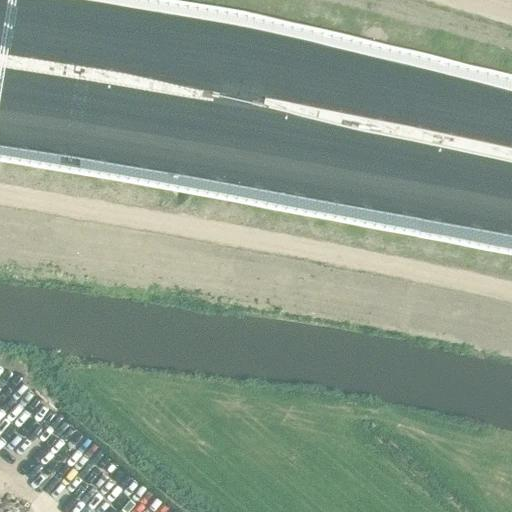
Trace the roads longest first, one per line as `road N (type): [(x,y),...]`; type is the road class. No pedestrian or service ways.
road 1 (motorway): [(511,126),(288,76),(0,27)]
road 2 (motorway): [(0,100),(511,199)]
